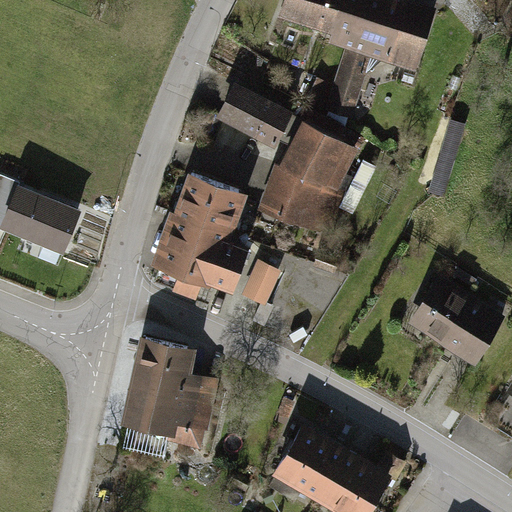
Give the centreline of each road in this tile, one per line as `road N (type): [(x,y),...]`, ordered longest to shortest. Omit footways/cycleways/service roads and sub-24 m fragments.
road 1 (residential): [(111,291),(309,379),(511,498)]
road 2 (residential): [(218,0),(181,79),(111,291)]
road 3 (track): [(98,347),(72,511)]
